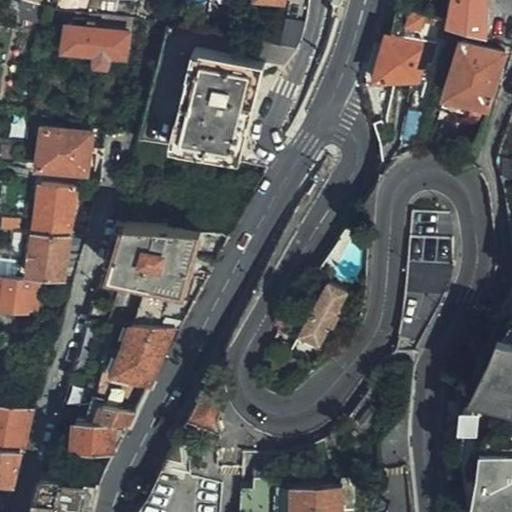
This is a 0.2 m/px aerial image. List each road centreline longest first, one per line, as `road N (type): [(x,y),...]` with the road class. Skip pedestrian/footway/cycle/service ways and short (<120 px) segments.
road 1 (residential): [(331,97),(358,142),(357,169),(246,345),(239,367),(244,392),(280,415),(306,410),(336,389),(382,316),(398,186),(413,173),(449,174),(465,188),(475,215),(479,259),(428,379),(433,511)]
road 2 (residential): [(17,511),(126,135)]
road 3 (secondary): [(113,511),(130,465),(290,170)]
road 4 (residential): [(319,0),(308,50),(270,139),(290,170)]
